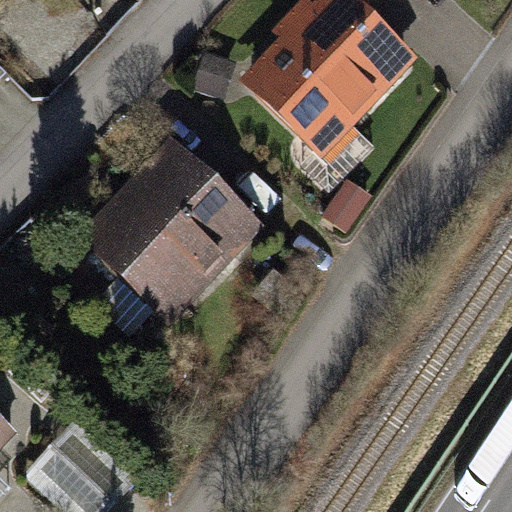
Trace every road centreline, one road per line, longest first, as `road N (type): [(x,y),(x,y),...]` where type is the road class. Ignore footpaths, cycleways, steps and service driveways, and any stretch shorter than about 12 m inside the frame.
road 1 (residential): [(220,511),(511,96)]
road 2 (residential): [(0,161),(160,0)]
